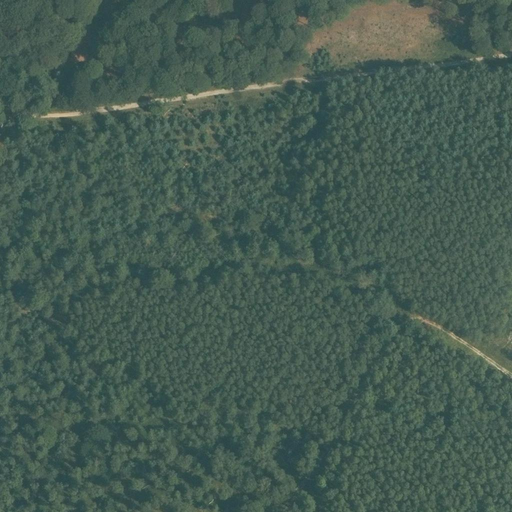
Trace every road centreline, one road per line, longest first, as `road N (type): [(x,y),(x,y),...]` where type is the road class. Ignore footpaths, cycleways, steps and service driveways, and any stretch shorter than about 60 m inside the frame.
road 1 (track): [(283,511),(403,320),(426,321),(511,376)]
road 2 (track): [(0,117),(331,78)]
road 3 (track): [(331,78),(511,54)]
